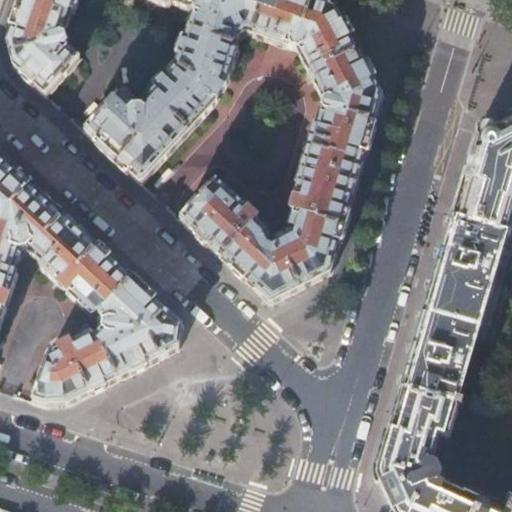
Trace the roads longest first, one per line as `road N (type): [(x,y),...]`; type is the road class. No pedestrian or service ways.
road 1 (residential): [(343,424),(0,110)]
road 2 (residential): [(468,0),(343,424)]
road 3 (tertiary): [(247,511),(0,429)]
